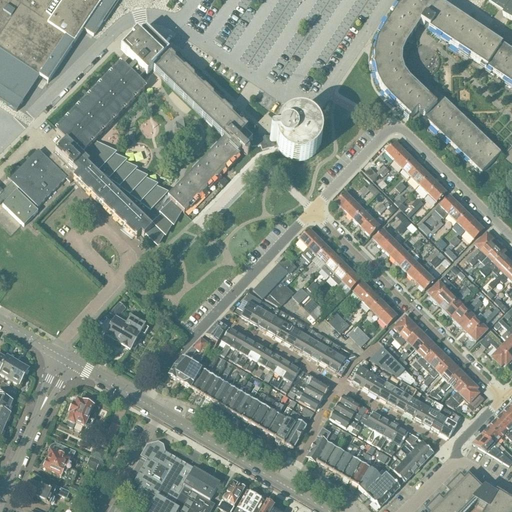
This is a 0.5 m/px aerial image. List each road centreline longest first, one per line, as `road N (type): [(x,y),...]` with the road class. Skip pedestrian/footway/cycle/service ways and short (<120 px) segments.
road 1 (unclassified): [(256,78),(158,16),(139,16),(123,22),(0,143)]
road 2 (residential): [(503,400),(313,211)]
road 3 (unclassified): [(385,0),(317,101),(283,97),(256,78)]
road 4 (residential): [(511,237),(400,128),(388,130)]
road 5 (residential): [(200,224),(262,161),(313,211)]
road 6 (residential): [(338,387),(214,314)]
road 7 (residential): [(214,314),(313,211)]
road 8 (residential): [(288,471),(202,420),(160,413)]
road 9 (tertiary): [(281,483),(160,413)]
road 10 (residential): [(455,457),(338,387)]
